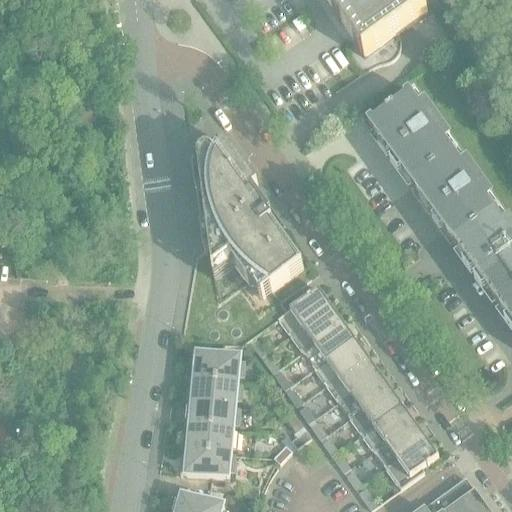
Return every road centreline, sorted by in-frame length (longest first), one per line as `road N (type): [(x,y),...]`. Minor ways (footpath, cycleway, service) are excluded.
road 1 (residential): [(511,496),(209,77),(192,64),(139,65)]
road 2 (residential): [(128,511),(166,277),(139,65)]
